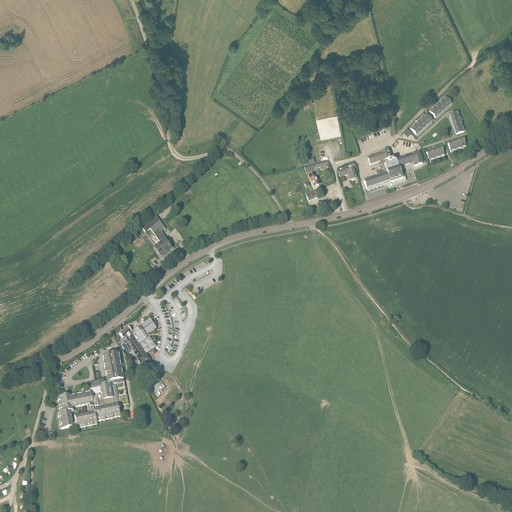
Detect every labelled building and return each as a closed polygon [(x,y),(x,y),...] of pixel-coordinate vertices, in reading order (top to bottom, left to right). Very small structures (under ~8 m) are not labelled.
[(304,109),(314,105),(310,97),(300,101),(304,109)] [(447,107),(451,104),(446,97),(442,101),(447,107)] [(443,111),(447,107),(442,101),(438,105),(443,111)] [(439,114),(443,111),(438,105),(433,108),(439,114)] [(435,118),(439,114),(433,108),(429,112),(435,118)] [(428,124),(432,121),(426,115),(422,118),(428,124)] [(424,128),(428,124),(422,118),(418,122),(424,128)] [(420,132),(424,128),(418,122),(414,125),(420,132)] [(416,135),(420,132),(414,125),(410,129),(416,135)] [(393,159),(392,160),(389,149),(380,152),(380,154),(367,158),(370,166),(378,163),(380,170),(375,172),(377,177),(364,182),(366,190),(390,182),(391,186),(406,181),(401,167),(414,163),(415,167),(422,164),(418,153),(395,160),(396,161),(394,161),(394,160),(393,159)] [(315,164),(313,157),(301,160),(302,166),(315,164)] [(356,179),(353,169),(347,170),(346,167),(341,169),(341,168),(339,169),(340,171),(338,172),(340,177),(344,176),(348,175),(350,181),(356,179)] [(318,182),(316,178),(317,178),(315,172),(311,174),(311,173),(308,174),(310,181),(313,188),(319,186),(318,184),(317,183),(318,182)] [(317,198),(314,191),(305,195),(308,202),(317,198)] [(167,239),(167,240),(162,232),(166,229),(156,216),(149,221),(169,250),(170,249),(173,248),(167,239)] [(161,256),(169,250),(149,221),(141,227),(146,232),(150,229),(161,244),(155,248),(161,256)] [(119,335),(122,338),(121,339),(120,341),(117,337),(115,339),(117,342),(126,356),(129,354),(130,354),(129,353),(132,351),(134,355),(138,361),(139,361),(142,366),(150,361),(147,356),(139,345),(140,345),(140,343),(146,339),(140,330),(143,329),(141,326),(131,332),(128,328),(119,335)] [(119,408),(121,408),(129,406),(124,381),(119,353),(103,356),(107,382),(105,382),(104,378),(89,381),(91,391),(69,395),(69,394),(57,396),(60,412),(57,412),(60,428),(74,426),(71,412),(74,411),(73,407),(87,405),(89,412),(75,415),(77,428),(97,424),(97,421),(120,417),(119,408)]
